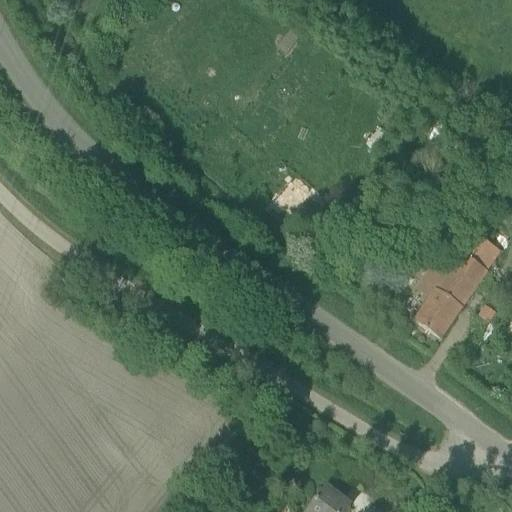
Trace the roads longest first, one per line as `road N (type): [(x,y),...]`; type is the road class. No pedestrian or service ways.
road 1 (unclassified): [(470,435),(279,307),(94,161),(24,82),(0,33)]
road 2 (unclassified): [(470,435),(417,462),(389,453),(22,220),(0,194)]
